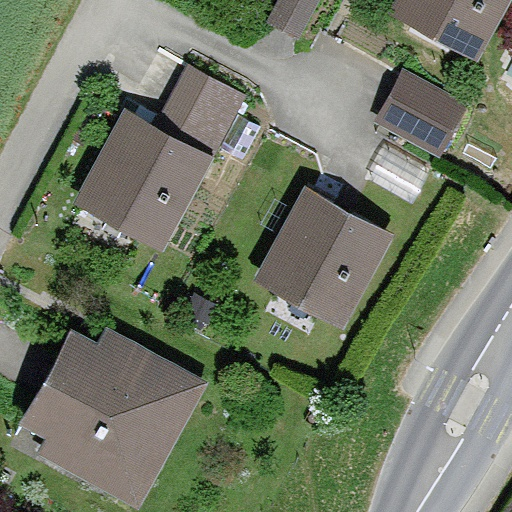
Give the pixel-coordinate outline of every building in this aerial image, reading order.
[(511,0),(413,0),(491,43),(511,5),(511,0)] [(415,51),(384,110),(454,146),(484,87),(415,51)] [(132,87),(79,192),(182,243),(262,85),(195,52),(169,105),(132,87)] [(317,167),(266,261),(364,313),(415,219),(317,167)] [(88,301),(19,432),(156,504),(225,373),(88,301)]
